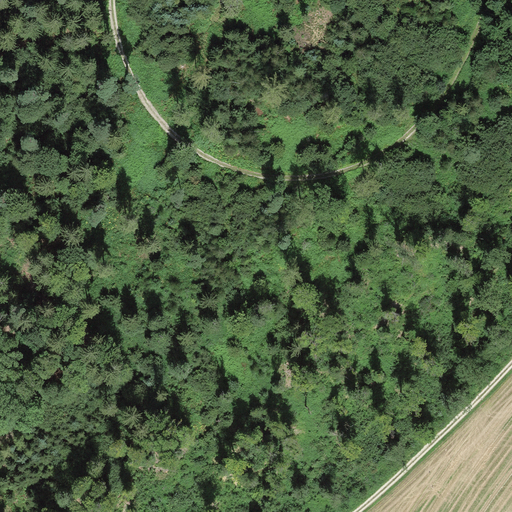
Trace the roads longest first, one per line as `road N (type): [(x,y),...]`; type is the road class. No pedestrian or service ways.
road 1 (track): [(492,0),(445,94),(390,151),(357,167),(280,177),(238,169),(179,140),(128,68),(114,0)]
road 2 (track): [(511,363),(356,511)]
